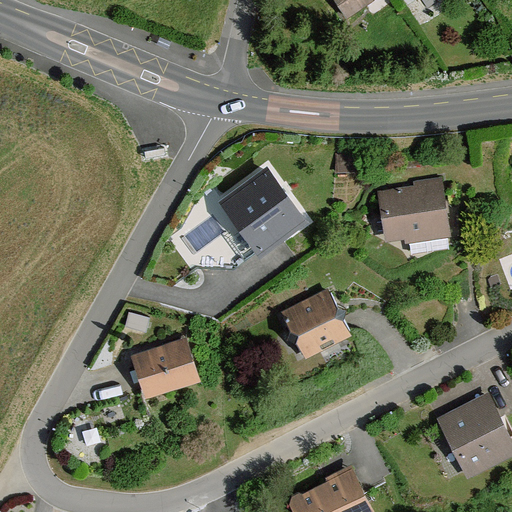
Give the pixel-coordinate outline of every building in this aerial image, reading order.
[(364,4),(360,0),(333,0),(345,17),(364,4)] [(268,170),(221,202),(259,256),(306,223),(268,170)] [(443,185),(380,191),(385,239),(412,236),(413,252),(449,249),(443,185)] [(457,304),(471,303),(468,278),(455,279),(457,304)] [(342,316),(333,297),(284,321),(303,357),(351,332),(342,316)] [(186,339),(134,356),(145,391),(147,399),(200,381),(186,339)] [(487,399),(441,421),(468,476),(511,454),(511,450),(497,419),(487,399)] [(375,511),(366,491),(356,471),(328,485),(303,497),(298,494),(292,497),(290,506),(292,511),(375,511)]
